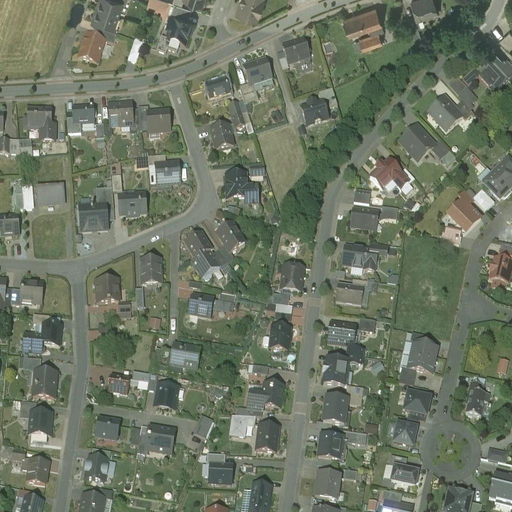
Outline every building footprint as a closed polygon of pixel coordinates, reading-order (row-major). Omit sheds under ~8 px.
[(115,0),(99,0),(96,9),(117,16),(121,3),(122,2),(115,0)] [(161,0),(148,0),(147,4),(159,8),(161,0)] [(262,0),(240,0),(236,14),(256,21),(258,14),(256,14),(258,7),(262,9),(262,8),(259,6),(261,0),(262,1),(262,0)] [(432,0),(416,0),(411,2),(416,16),(417,20),(437,14),(432,0)] [(191,9),(173,3),(169,15),(187,21),(191,9)] [(375,8),(343,20),(348,36),(368,30),(380,25),(381,25),(375,8)] [(117,16),(96,9),(92,22),(102,26),(112,29),(117,16)] [(187,21),(169,15),(166,25),(171,27),(166,43),(184,49),(193,23),(187,21)] [(417,20),(416,16),(407,19),(411,31),(420,28),(417,20)] [(380,25),(368,30),(370,36),(370,37),(378,34),(383,32),(380,25)] [(112,29),(102,26),(99,33),(114,38),(117,30),(112,29)] [(511,35),(509,32),(499,41),(508,50),(511,46),(511,35)] [(114,38),(99,33),(96,41),(104,43),(104,44),(113,47),(116,39),(114,38)] [(378,34),(370,37),(370,36),(359,40),(362,50),(381,44),(378,34)] [(96,41),(86,37),(79,60),(96,66),(97,66),(98,65),(100,60),(99,58),(104,44),(104,43),(96,41)] [(130,63),(138,66),(146,42),(138,39),(130,63)] [(303,43),(281,50),(287,67),(309,61),(303,43)] [(492,57),(479,70),(485,76),(484,77),(493,87),(488,91),(494,98),(508,85),(511,80),(511,76),(506,70),(505,71),(501,66),(492,57)] [(265,63),(243,70),(249,86),(249,87),(252,86),(260,84),(261,86),(263,85),(263,84),(271,81),(265,63)] [(467,91),(457,80),(448,88),(458,99),(467,91)] [(224,81),(204,88),(209,103),(229,96),(224,81)] [(252,86),(249,87),(249,86),(239,89),(243,103),(244,107),(258,103),(252,86)] [(445,99),(428,116),(446,136),(462,120),(463,119),(455,111),(445,99)] [(243,103),(237,105),(241,117),(247,115),(244,107),(243,103)] [(320,104),(301,110),(306,127),(325,121),(320,104)] [(473,116),(462,104),(455,111),(463,119),(462,120),(465,124),(473,116)] [(237,105),(228,108),(231,119),(241,117),(237,105)] [(131,106),(108,108),(109,130),(129,128),(133,128),(132,115),(131,106)] [(93,109),(72,110),(73,127),(94,125),(93,109)] [(148,109),(138,110),(138,115),(139,126),(148,125),(147,115),(148,115),(148,109)] [(51,112),(28,112),(28,132),(40,132),(40,143),(50,143),(50,130),(51,130),(51,112)] [(148,115),(147,115),(148,125),(148,136),(169,134),(168,114),(148,115)] [(138,115),(132,115),(133,128),(129,128),(130,135),(140,134),(139,126),(138,115)] [(247,115),(241,117),(244,127),(250,125),(247,115)] [(241,117),(231,119),(235,131),(245,127),(244,127),(241,117)] [(103,127),(95,128),(96,142),(104,141),(103,127)] [(229,127),(210,131),(215,153),(234,149),(229,127)] [(416,129),(399,144),(412,158),(415,155),(421,161),(430,153),(435,148),(429,142),(429,143),(416,129)] [(9,142),(0,141),(0,155),(9,156),(9,142)] [(19,143),(9,142),(9,156),(20,157),(19,151),(19,143)] [(30,142),(19,143),(19,151),(31,150),(30,142)] [(449,155),(439,144),(435,148),(430,153),(440,163),(449,155)] [(31,150),(19,151),(20,157),(20,160),(31,159),(32,159),(32,150),(31,150)] [(511,171),(511,165),(503,156),(498,162),(502,166),(503,166),(510,173),(511,171)] [(165,158),(147,159),(148,169),(155,169),(155,167),(166,166),(165,158)] [(388,162),(369,180),(382,193),(392,184),(400,193),(399,193),(400,194),(408,186),(400,178),(401,176),(400,175),(388,162)] [(115,166),(115,177),(123,177),(123,166),(115,166)] [(166,166),(155,167),(155,169),(157,188),(180,186),(178,166),(166,167),(166,166)] [(511,175),(510,173),(503,166),(502,166),(492,176),(511,194),(511,193),(511,175)] [(263,169),(250,170),(250,178),(264,178),(263,169)] [(414,182),(405,171),(400,175),(401,176),(400,178),(408,186),(408,187),(414,182)] [(511,194),(492,176),(482,186),(499,203),(502,200),(505,201),(511,194)] [(246,177),(226,178),(227,202),(245,201),(247,201),(246,190),(246,177)] [(121,178),(111,178),(112,191),(112,195),(122,195),(121,178)] [(63,187),(36,189),(38,208),(65,205),(63,187)] [(256,189),(246,190),(247,201),(245,201),(245,207),(257,206),(256,189)] [(31,190),(22,190),(23,197),(24,211),(33,211),(31,190)] [(112,191),(96,192),(97,207),(105,207),(105,213),(113,212),(112,195),(112,191)] [(371,194),(355,192),(353,205),(369,207),(371,194)] [(136,200),(126,201),(126,197),(119,197),(120,218),(126,217),(126,219),(138,218),(138,216),(146,216),(144,195),(136,196),(136,200)] [(23,197),(15,197),(16,212),(24,211),(23,197)] [(488,200),(482,206),(486,211),(493,205),(488,200)] [(462,203),(448,218),(466,236),(481,222),(462,203)] [(408,209),(419,215),(424,208),(418,205),(415,210),(409,207),(408,209)] [(97,207),(79,208),(81,234),(107,232),(105,213),(105,207),(97,207)] [(398,212),(381,210),(380,217),(397,219),(398,212)] [(378,216),(361,214),(361,213),(352,212),(350,229),(373,232),(374,225),(377,225),(378,216)] [(18,218),(0,219),(0,238),(6,239),(6,238),(18,237),(18,238),(19,238),(18,218)] [(245,246),(232,225),(216,235),(225,249),(230,256),(238,251),(236,248),(242,244),(244,247),(245,246)] [(211,253),(200,235),(185,245),(196,262),(211,253)] [(387,249),(371,247),(371,253),(377,254),(376,259),(386,260),(387,249)] [(230,256),(225,249),(219,253),(228,267),(234,262),(230,256)] [(371,253),(345,249),(343,267),(364,270),(364,273),(374,275),(376,259),(377,254),(371,253)] [(211,253),(196,262),(193,264),(197,270),(196,271),(203,282),(204,282),(205,283),(207,284),(210,281),(211,279),(210,278),(219,272),(219,271),(221,270),(213,257),(214,257),(211,253)] [(228,267),(219,253),(214,257),(213,257),(221,270),(221,271),(228,267)] [(511,255),(501,253),(498,262),(511,265),(511,255)] [(511,265),(498,262),(495,261),(493,269),(491,268),(490,275),(491,275),(490,282),(508,286),(510,276),(511,276),(511,275),(511,265)] [(160,262),(140,263),(141,289),(161,288),(160,262)] [(304,271),(284,268),(281,292),(290,293),(301,294),(304,271)] [(204,292),(205,286),(183,281),(181,288),(204,292)] [(369,284),(353,282),(352,288),(363,290),(363,291),(368,292),(369,284)] [(118,283),(96,284),(97,307),(110,306),(110,305),(119,305),(119,304),(116,304),(115,292),(118,292),(118,283)] [(43,287),(22,285),(21,293),(20,303),(21,303),(21,304),(41,306),(43,287)] [(352,288),(338,287),(336,305),(361,308),(363,291),(363,290),(352,288)] [(21,293),(12,292),(10,308),(21,309),(21,304),(21,303),(20,303),(21,293)] [(290,293),(281,292),(280,297),(274,296),(273,307),(276,307),(288,309),(290,293)] [(235,299),(220,296),(218,304),(234,307),(235,299)] [(213,302),(192,298),(188,317),(210,321),(213,302)] [(130,306),(119,307),(119,316),(130,315),(130,311),(130,306)] [(288,309),(276,307),(275,315),(291,317),(292,309),(288,309)] [(291,317),(275,315),(274,323),(290,325),(291,317)] [(49,319),(33,318),(33,327),(44,328),(44,327),(49,328),(49,319)] [(152,320),(151,330),(162,331),(163,321),(152,320)] [(358,333),(355,332),(354,341),(351,341),(350,348),(353,348),(353,349),(349,349),(348,351),(358,352),(360,334),(374,336),(375,324),(360,322),(358,333)] [(355,329),(330,326),(328,346),(349,349),(353,349),(353,348),(350,348),(351,341),(354,341),(355,332),(355,329)] [(43,339),(42,348),(59,349),(61,329),(49,328),(44,327),(44,328),(43,339)] [(290,331),(272,329),(271,341),(269,350),(269,352),(288,354),(289,344),(288,344),(290,332),(290,331)] [(111,331),(99,331),(99,344),(111,344),(111,331)] [(426,339),(412,335),(410,344),(413,345),(413,344),(425,346),(426,339)] [(42,348),(43,339),(25,338),(23,355),(43,357),(44,356),(44,352),(44,351),(41,351),(42,348)] [(265,340),(263,341),(263,347),(264,349),(269,350),(271,341),(265,340)] [(425,346),(413,344),(413,345),(411,356),(423,359),(435,362),(438,349),(425,346)] [(200,352),(174,347),(173,355),(170,368),(171,369),(196,373),(200,352)] [(348,351),(347,358),(362,360),(363,353),(358,352),(348,351)] [(173,355),(163,354),(160,371),(170,373),(171,369),(170,368),(173,355)] [(423,359),(411,356),(407,371),(416,373),(419,374),(423,359)] [(362,360),(347,358),(346,364),(347,364),(347,366),(361,367),(362,360)] [(435,362),(423,359),(419,374),(432,377),(435,362)] [(41,363),(24,361),(23,374),(34,375),(34,374),(40,374),(41,363)] [(508,377),(511,363),(502,361),(499,375),(508,377)] [(346,364),(328,362),(327,369),(325,369),(324,369),(324,376),(324,377),(326,377),(324,387),(334,388),(335,388),(343,389),(343,390),(344,390),(344,389),(347,366),(347,364),(346,364)] [(377,375),(386,371),(383,364),(374,368),(377,375)] [(268,370),(253,368),(252,376),(267,378),(268,370)] [(416,373),(407,371),(402,369),(398,386),(413,389),(416,373)] [(40,374),(34,374),(34,375),(32,400),(55,401),(57,376),(40,374)] [(158,378),(151,377),(147,393),(155,394),(158,378)] [(130,382),(111,379),(108,394),(120,396),(120,397),(127,398),(130,382)] [(470,385),(469,393),(482,396),(484,388),(470,385)] [(263,397),(250,396),(248,411),(248,412),(262,414),(263,410),(280,412),(281,402),(280,402),(282,389),(283,389),(283,388),(264,386),(263,397)] [(178,391),(160,388),(155,410),(156,410),(157,408),(173,411),(173,413),(174,413),(178,391)] [(363,391),(344,389),(347,390),(346,396),(362,399),(363,391)] [(465,417),(468,417),(468,419),(472,420),(472,418),(481,420),(484,405),(488,406),(490,397),(482,396),(469,393),(466,404),(468,404),(465,417)] [(362,399),(346,396),(345,402),(347,403),(347,408),(361,410),(362,399)] [(406,396),(403,413),(424,417),(428,400),(406,396)] [(345,402),(327,401),(327,408),(323,411),(322,414),(324,414),(323,426),(342,429),(343,416),(346,416),(347,408),(347,403),(345,402)] [(37,406),(21,405),(20,417),(31,418),(31,415),(36,415),(37,406)] [(262,414),(248,412),(247,419),(256,420),(261,420),(262,414)] [(36,415),(31,415),(31,418),(29,437),(49,439),(51,416),(36,415)] [(411,421),(429,425),(430,419),(412,415),(411,421)] [(247,419),(232,419),(230,438),(246,440),(247,429),(254,430),(256,420),(247,419)] [(120,424),(98,421),(95,439),(108,441),(109,441),(116,442),(116,443),(117,443),(120,424)] [(208,426),(200,423),(194,436),(204,440),(205,441),(212,424),(209,423),(208,426)] [(369,426),(367,433),(378,436),(380,429),(369,426)] [(397,427),(394,445),(411,448),(414,430),(397,427)] [(279,430),(259,428),(256,454),(276,456),(279,430)] [(175,434),(150,429),(148,440),(146,449),(147,450),(147,453),(171,457),(175,434)] [(141,432),(133,430),(131,447),(138,448),(140,439),(141,432)] [(366,437),(347,435),(345,446),(365,448),(366,437)] [(342,441),(321,438),(320,440),(322,440),(320,451),(319,450),(318,461),(331,463),(331,459),(339,461),(342,441)] [(148,440),(140,439),(138,448),(137,456),(146,458),(147,453),(147,450),(146,449),(148,440)] [(14,450),(2,448),(0,455),(0,460),(12,462),(13,453),(14,450)] [(491,450),(488,461),(508,466),(511,455),(491,450)] [(110,455),(93,452),(91,461),(107,464),(109,464),(110,455)] [(25,455),(13,453),(12,462),(24,464),(25,455)] [(407,462),(390,458),(388,468),(394,469),(405,471),(407,462)] [(91,461),(89,460),(88,467),(86,466),(86,467),(88,468),(87,474),(85,473),(85,474),(86,474),(85,481),(104,484),(105,478),(106,478),(108,470),(106,470),(107,464),(91,461)] [(40,464),(30,462),(26,485),(45,488),(45,487),(47,473),(49,465),(48,465),(47,467),(40,466),(40,464)] [(225,468),(210,467),(209,487),(231,488),(232,470),(227,470),(225,468)] [(405,471),(394,469),(391,483),(415,488),(415,487),(417,486),(419,478),(417,475),(418,474),(405,471)] [(357,475),(344,473),(343,481),(356,483),(357,475)] [(340,479),(318,476),(315,501),(314,501),(326,503),(336,504),(340,479)] [(511,481),(508,480),(507,483),(502,482),(502,479),(495,477),(494,478),(492,487),(491,487),(491,488),(492,488),(489,500),(489,501),(510,506),(511,506),(511,481)] [(272,488),(254,485),(251,507),(250,507),(248,511),(267,511),(270,496),(271,496),(272,488)] [(113,494),(90,490),(89,498),(104,501),(104,502),(112,503),(113,494)] [(472,499),(449,494),(444,511),(468,511),(470,506),(472,499)] [(89,498),(86,498),(84,510),(81,509),(80,511),(102,511),(104,502),(104,501),(89,498)] [(40,511),(43,504),(25,500),(22,511),(40,511)] [(326,503),(314,501),(315,501),(311,500),(310,507),(326,509),(326,503)] [(371,502),(369,511),(378,511),(379,503),(371,502)]
